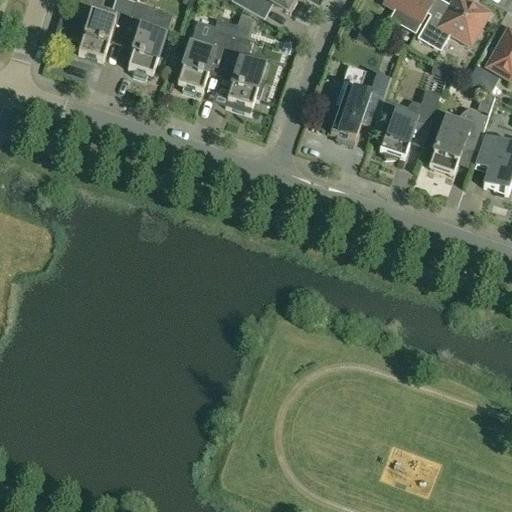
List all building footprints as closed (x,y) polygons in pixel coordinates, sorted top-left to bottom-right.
[(77,15),(69,41),(82,45),(78,57),(103,65),(108,48),(111,40),(123,44),(134,9),(114,2),(110,12),(100,9),(101,6),(82,0),(77,15)] [(294,1),(294,0),(233,0),(231,4),(257,19),(266,4),(290,17),(296,5),(294,1)] [(395,0),(401,3),(395,14),(410,22),(404,33),(414,38),(420,28),(433,6),(422,0),(395,0)] [(440,55),(444,48),(450,38),(470,50),(489,16),(461,0),(454,0),(440,25),(430,19),(417,42),(440,55)] [(134,9),(123,44),(135,48),(133,56),(127,73),(133,75),(132,79),(145,83),(146,79),(152,81),(164,42),(158,41),(162,29),(150,25),(153,15),(134,9)] [(189,50),(177,89),(183,91),(182,94),(194,98),(196,95),(202,97),(208,78),(210,71),(222,75),(233,39),(237,31),(236,31),(217,25),(215,31),(197,25),(192,39),(189,50)] [(511,34),(508,32),(486,70),(511,84),(511,34)] [(233,39),(222,75),(234,79),(225,110),(249,118),(251,112),(255,100),(259,101),(263,88),(259,87),(263,74),(267,63),(261,61),(249,57),(252,45),(233,39)] [(393,50),(391,58),(397,60),(400,52),(393,50)] [(448,75),(435,68),(430,81),(445,86),(448,75)] [(497,81),(476,69),(467,83),(489,95),(497,81)] [(354,146),(360,128),(374,133),(391,83),(376,78),(376,79),(365,75),(360,90),(358,97),(341,91),(340,95),(336,109),(339,110),(330,138),(337,141),(336,144),(349,149),(350,145),(354,146)] [(384,125),(384,139),(379,154),(384,156),(384,162),(399,161),(403,163),(415,128),(429,133),(439,102),(425,97),(421,109),(413,106),(410,114),(406,113),(401,120),(392,117),(389,125),(384,125)] [(457,125),(455,130),(444,126),(428,171),(453,180),(462,151),(476,155),(488,121),(473,115),(472,120),(464,117),(460,121),(457,125)] [(511,149),(510,149),(498,145),(485,140),(475,169),(489,173),(483,190),(507,199),(511,184),(511,149)]
